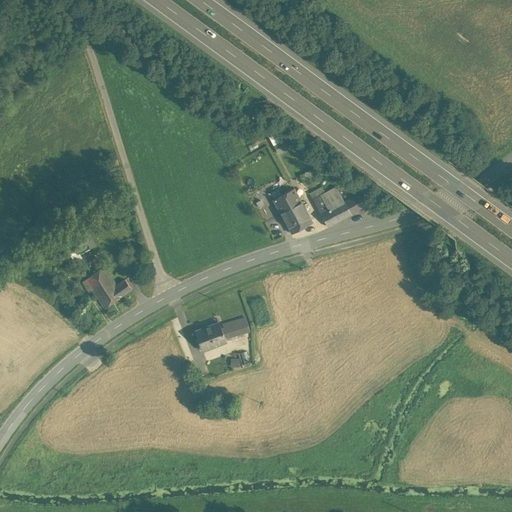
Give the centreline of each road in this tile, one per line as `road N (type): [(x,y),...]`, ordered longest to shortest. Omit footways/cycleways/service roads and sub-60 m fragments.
road 1 (motorway): [(159,0),(511,258)]
road 2 (motorway): [(511,227),(202,0)]
road 3 (secondary): [(511,161),(413,214),(253,258),(167,295)]
road 4 (unclassified): [(41,0),(89,45),(167,295)]
road 5 (secondary): [(167,295),(90,343),(0,440)]
